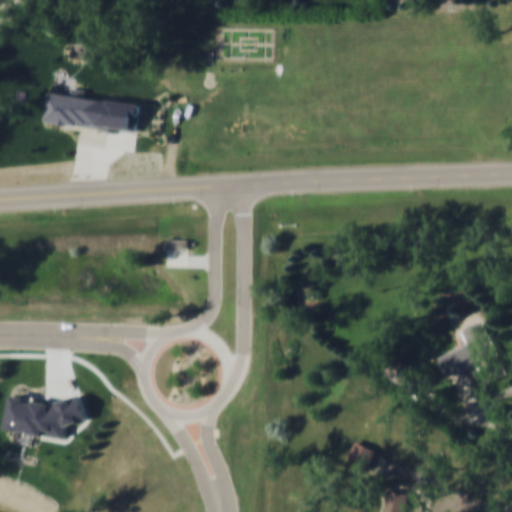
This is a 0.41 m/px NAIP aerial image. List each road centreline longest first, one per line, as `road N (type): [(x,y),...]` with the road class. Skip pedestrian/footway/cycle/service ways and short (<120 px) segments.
road 1 (residential): [(511,178),(0,198)]
road 2 (residential): [(232,357),(214,334),(186,328),(151,353),(148,381),(163,405),(202,414),(233,386),(232,357)]
road 3 (residential): [(233,386),(245,348),(247,186)]
road 4 (residential): [(218,188),(216,304),(201,329)]
